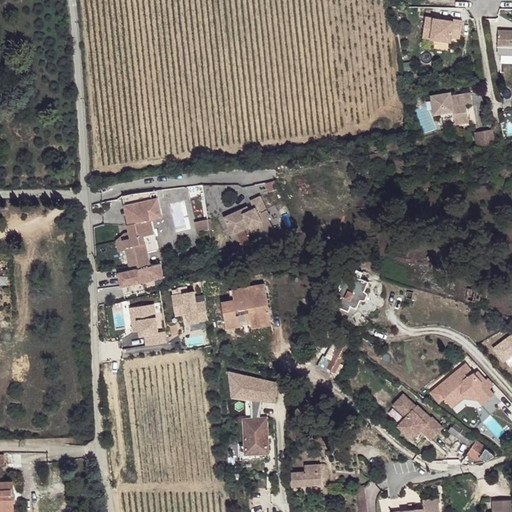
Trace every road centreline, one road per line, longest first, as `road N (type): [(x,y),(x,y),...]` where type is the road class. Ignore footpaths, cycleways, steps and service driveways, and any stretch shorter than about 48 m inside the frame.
road 1 (residential): [(111,511),(99,449),(84,190)]
road 2 (residential): [(84,190),(68,0)]
road 3 (unknown): [(270,178),(84,190)]
road 4 (residential): [(451,472),(421,461),(325,382)]
road 5 (residential): [(476,0),(490,87),(481,107),(511,105)]
